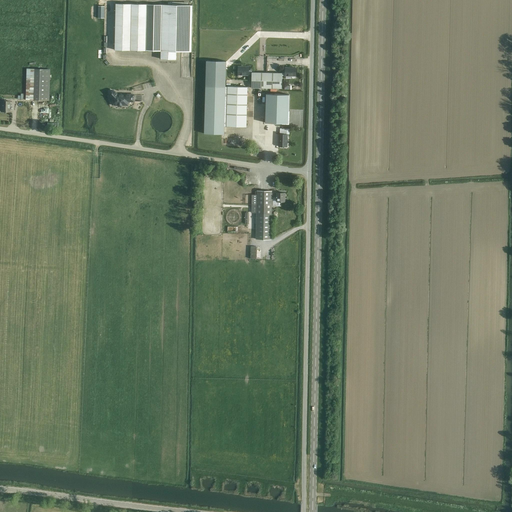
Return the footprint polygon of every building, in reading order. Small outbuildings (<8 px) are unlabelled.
[(161,59),(176,59),(177,51),(191,52),(192,5),(116,4),(115,50),(161,51),(161,59)] [(226,126),(228,86),(226,86),(226,61),(206,61),(204,133),(224,134),(224,126),(226,126)] [(251,88),(267,88),(267,73),(252,72),(252,70),(251,70),(249,70),(249,67),(238,66),(238,75),(238,76),(239,77),(241,77),(242,76),(242,75),(249,75),(252,75),(251,88)] [(267,73),(267,88),(282,88),(282,75),(285,75),(285,76),(292,76),(292,77),(292,78),(295,78),(295,77),(295,76),(296,76),(296,68),(285,67),(285,68),(282,68),(282,73),(281,73),(267,73)] [(50,69),(26,68),(25,100),(49,100),(50,69)] [(226,126),(246,127),(248,87),(228,86),(226,126)] [(118,106),(122,106),(129,106),(129,102),(135,102),(135,94),(118,94),(115,91),(114,90),(112,90),(111,90),(110,90),(109,91),(108,92),(108,94),(108,95),(112,99),(112,105),(118,105),(118,106)] [(288,123),(289,95),(266,94),(265,123),(288,123)] [(9,112),(10,101),(2,101),(1,111),(9,112)] [(279,134),(279,146),(284,147),(285,147),(287,147),(287,134),(287,128),(280,128),(280,134),(279,134)] [(256,239),(271,239),(272,206),(272,193),(272,191),(257,190),(257,195),(252,195),(252,204),(251,213),(256,213),(256,239)] [(285,193),(272,193),(272,206),(277,206),(277,201),(285,202),(285,193)]
